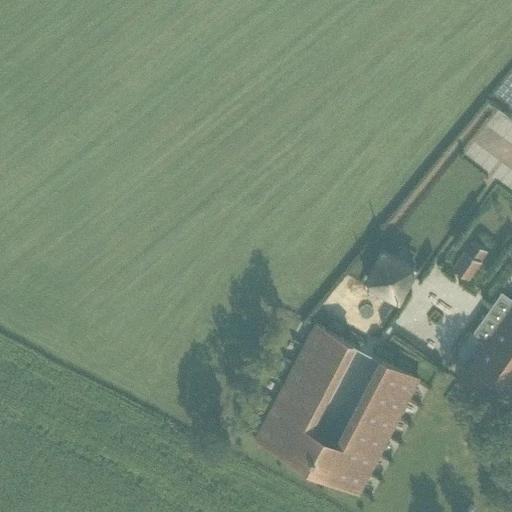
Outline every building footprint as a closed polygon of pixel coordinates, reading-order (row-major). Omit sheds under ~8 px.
[(468,278),(481,260),(480,259),(487,250),(473,240),(467,250),(466,249),(453,268),(468,278)] [(397,294),(412,266),(383,251),(368,279),(397,294)] [(508,393),(511,386),(511,303),(468,366),(508,393)] [(293,456),(352,343),(315,323),(255,437),(293,456)] [(359,491),(418,377),(381,358),(327,461),(315,455),(316,454),(310,451),(304,462),(359,491)]
